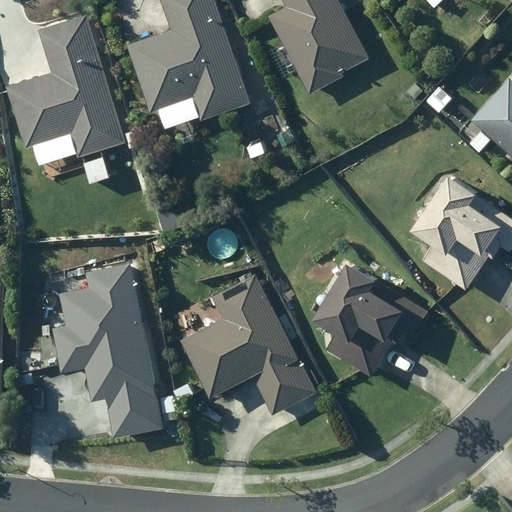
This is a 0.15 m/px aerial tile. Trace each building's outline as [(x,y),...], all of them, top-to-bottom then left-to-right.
[(167,0),(178,29),(130,46),(154,114),(163,111),(169,130),(208,117),(209,120),(255,104),(218,0),(167,0)] [(300,71),(313,96),(375,64),(341,0),(284,0),(288,8),(272,16),(287,44),(276,50),(289,76),(300,71)] [(429,0),(437,8),(445,0),(429,0)] [(54,73),(10,87),(30,149),(37,147),(43,165),(81,153),(82,158),(130,143),(89,17),(41,32),(54,73)] [(511,79),(474,120),(511,154),(511,79)] [(444,119),(462,100),(442,82),(425,101),(444,119)] [(511,248),(511,214),(477,191),(480,188),(452,169),(414,223),(435,238),(423,255),(467,286),(490,252),(494,255),(503,242),(511,248)] [(414,332),(429,308),(377,277),(379,274),(351,257),(316,314),(339,327),(330,345),(373,368),(391,335),(398,339),(405,327),(414,332)] [(96,403),(113,400),(120,437),(167,428),(135,263),(88,272),(91,288),(62,293),(69,325),(57,327),(66,373),(89,369),(96,403)] [(0,400),(9,400),(9,269),(0,269),(0,400)] [(216,400),(258,378),(278,416),(321,393),(260,276),(216,299),(226,318),(185,340),(216,400)]
